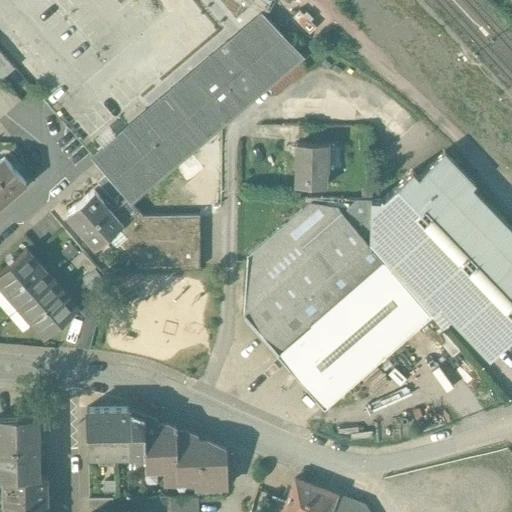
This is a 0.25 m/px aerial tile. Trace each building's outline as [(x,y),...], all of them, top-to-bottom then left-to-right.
[(298,59),(303,55),(262,13),(92,156),(125,195),(130,201),(131,200),(267,85),(298,59)] [(14,67),(0,51),(0,75),(2,77),(14,67)] [(267,85),(276,94),(306,68),(298,59),(267,85)] [(322,125),(297,125),(296,142),(321,142),(322,125)] [(321,142),(296,142),(295,184),(325,185),(325,168),(324,168),(324,144),(329,144),(329,143),(321,142)] [(444,150),(418,175),(413,170),(382,199),(371,198),(371,199),(370,243),(430,314),(431,314),(440,306),(489,358),(511,336),(511,228),(472,187),(475,183),(444,150)] [(0,203),(25,182),(4,157),(0,161),(0,203)] [(371,189),(362,188),(363,198),(371,199),(371,198),(371,189)] [(94,190),(67,214),(95,246),(109,234),(122,222),(110,209),(94,190)] [(176,214),(143,214),(131,200),(130,201),(125,195),(110,209),(122,222),(109,234),(138,267),(199,267),(199,227),(176,227),(176,214)] [(363,198),(358,198),(342,212),(369,243),(370,243),(371,199),(363,198)] [(337,206),(310,202),(247,256),(244,314),(324,406),(430,314),(369,243),(342,212),(337,206)] [(199,214),(176,214),(176,227),(199,227),(199,214)] [(27,249),(0,272),(0,282),(20,306),(52,278),(27,249)] [(77,307),(52,278),(20,306),(45,334),(77,307)] [(101,285),(81,303),(92,316),(112,298),(101,285)] [(198,436),(185,431),(176,431),(176,427),(173,426),(167,423),(158,423),(158,419),(129,407),(87,408),(87,423),(88,438),(88,454),(98,453),(98,458),(114,458),(114,453),(145,452),(145,465),(162,464),(164,480),(194,479),(195,486),(228,484),(226,448),(206,440),(198,440),(198,436)] [(37,417),(0,417),(0,476),(2,476),(38,476),(37,417)] [(38,476),(2,476),(3,503),(48,503),(47,476),(38,476)] [(309,482),(295,477),(287,499),(281,511),(328,511),(336,492),(323,487),(309,482)] [(370,511),(364,503),(336,492),(328,511),(370,511)] [(281,511),(287,499),(273,494),(265,511),(281,511)] [(198,511),(198,495),(170,496),(170,511),(198,511)] [(47,511),(48,503),(3,503),(2,511),(47,511)]
